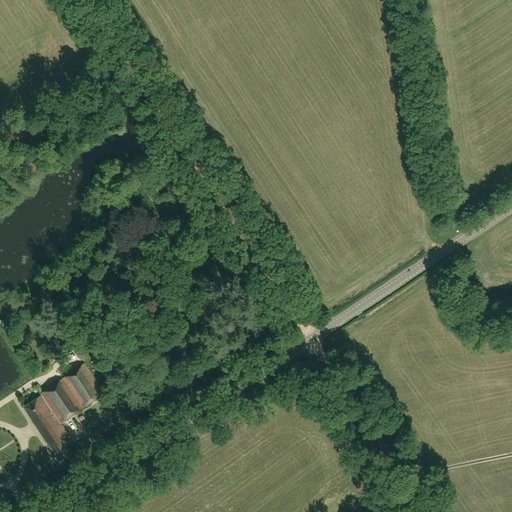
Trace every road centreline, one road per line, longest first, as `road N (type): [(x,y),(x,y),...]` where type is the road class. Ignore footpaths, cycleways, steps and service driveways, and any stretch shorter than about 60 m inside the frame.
road 1 (tertiary): [(49,511),(511,204)]
road 2 (track): [(138,79),(306,328)]
road 3 (track): [(306,328),(391,463)]
road 4 (track): [(391,463),(417,471),(511,453)]
